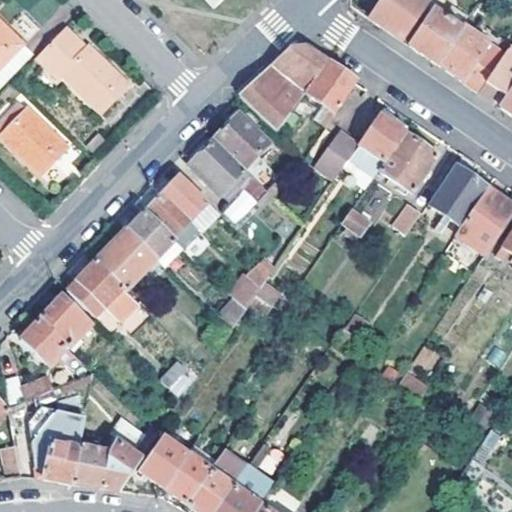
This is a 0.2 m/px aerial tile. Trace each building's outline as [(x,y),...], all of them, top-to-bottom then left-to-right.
[(203,0),(213,11),(225,0),(203,0)] [(401,41),(426,6),(416,0),(382,0),(369,19),(401,41)] [(432,13),(408,46),(436,65),(460,31),(432,13)] [(0,70),(20,50),(22,47),(0,24),(0,70)] [(503,56),(461,29),(460,31),(436,65),(477,94),(503,56)] [(80,43),(56,67),(63,75),(62,75),(101,114),(127,87),(88,49),(87,50),(80,43)] [(295,108),(326,64),(305,49),(290,50),(239,99),(276,136),(278,133),(282,126),(295,108)] [(0,88),(30,59),(20,50),(0,70),(0,88)] [(498,93),(506,99),(500,109),(511,117),(511,62),(503,56),(477,94),(490,103),(498,93)] [(303,113),(326,129),(356,84),(326,64),(295,108),(303,113)] [(18,105),(0,122),(0,134),(2,137),(0,138),(40,176),(65,150),(27,112),(26,113),(18,105)] [(295,108),(282,126),(289,131),(303,113),(295,108)] [(244,171),(268,147),(237,117),(213,141),(244,171)] [(377,117),(356,147),(381,165),(403,134),(377,117)] [(403,134),(381,165),(377,171),(410,193),(435,157),(403,134)] [(339,136),(322,161),(339,173),(347,161),(356,147),(339,136)] [(244,171),(213,141),(188,168),(219,197),(244,171)] [(381,165),(356,147),(347,161),(372,178),(377,171),(381,165)] [(460,228),(486,191),(467,177),(475,165),(461,156),(452,169),(427,206),(460,228)] [(208,206),(178,177),(161,195),(190,224),(208,206)] [(484,257),(511,216),(511,208),(486,191),(460,228),(455,237),(484,257)] [(143,213),(173,241),(190,224),(161,195),(143,213)] [(409,209),(391,234),(403,242),(420,216),(409,209)] [(366,222),(350,211),(341,224),(358,235),(366,222)] [(173,241),(143,213),(125,231),(157,262),(175,244),(173,241)] [(511,230),(500,249),(501,250),(496,258),(500,261),(506,254),(511,257),(509,261),(511,263),(511,230)] [(125,231),(95,263),(122,290),(126,293),(142,277),(150,284),(165,269),(157,262),(125,231)] [(122,290),(95,263),(66,292),(94,319),(122,290)] [(256,295),(272,307),(281,294),(264,282),(259,290),(256,295)] [(272,307),(256,295),(249,304),(268,316),(274,308),(272,307)] [(38,322),(64,347),(67,350),(69,348),(74,342),(88,327),(60,299),(38,322)] [(216,353),(231,332),(217,318),(202,340),(216,353)] [(19,341),(51,370),(59,362),(55,357),(64,347),(38,322),(19,341)] [(311,347),(324,356),(330,346),(308,331),(299,346),(308,352),(311,347)] [(69,348),(72,352),(78,347),(74,342),(69,348)] [(415,364),(431,370),(438,354),(422,347),(415,364)] [(169,391),(185,373),(177,365),(160,382),(169,391)] [(48,381),(21,392),(25,402),(53,392),(48,381)] [(445,406),(423,391),(415,404),(437,418),(445,406)] [(437,418),(415,404),(410,401),(407,405),(411,409),(408,412),(420,421),(416,427),(436,441),(447,426),(437,418)] [(470,419),(486,429),(495,417),(479,406),(470,419)] [(119,418),(113,430),(137,443),(143,431),(119,418)] [(71,485),(79,450),(83,425),(69,423),(64,445),(50,442),(43,473),(32,470),(29,479),(40,480),(71,485)] [(119,493),(158,437),(151,430),(132,455),(113,445),(106,456),(100,490),(119,493)] [(164,490),(187,456),(161,439),(137,472),(164,490)] [(254,467),(276,473),(283,451),(260,444),(254,467)] [(3,450),(10,481),(20,479),(14,448),(3,450)] [(100,490),(106,456),(79,450),(71,485),(100,490)] [(213,466),(191,451),(187,456),(209,472),(213,466)] [(186,505),(209,472),(187,456),(164,490),(186,505)] [(195,511),(216,511),(233,487),(218,477),(227,464),(219,458),(213,466),(209,472),(186,505),(195,511)] [(254,511),(259,505),(241,493),(245,487),(249,480),(242,475),(233,487),(216,511),(254,511)] [(263,499),(245,487),(241,493),(259,505),(263,499)]
